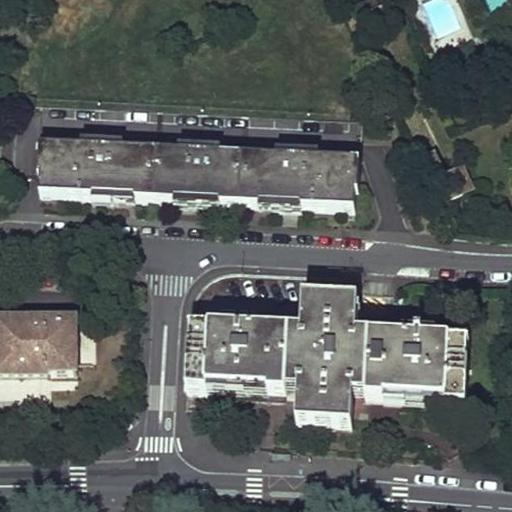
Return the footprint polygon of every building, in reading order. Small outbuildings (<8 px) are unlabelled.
[(351,23),(358,37),(399,17),(393,1),(351,23)] [(41,181),(39,199),(353,216),(354,198),(357,198),(362,124),(41,107),(37,180),(41,181)] [(418,161),(440,208),(472,193),(463,174),(446,179),(436,158),(427,162),(425,157),(418,161)] [(304,339),(191,332),(186,394),(300,403),(298,430),(353,433),(355,405),(468,408),(469,347),(359,341),(361,308),(306,305),(304,339)] [(76,323),(0,324),(0,382),(51,383),(51,379),(77,378),(76,323)]
